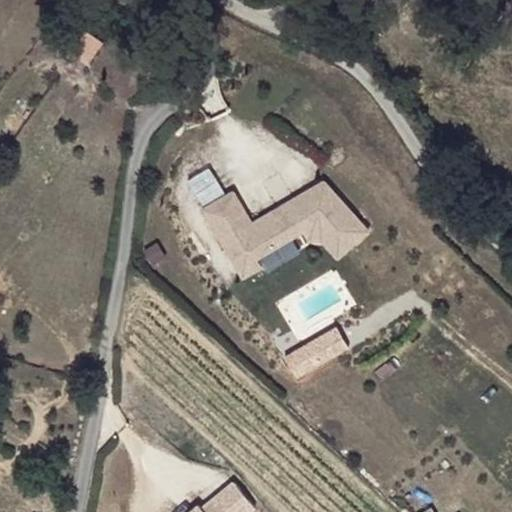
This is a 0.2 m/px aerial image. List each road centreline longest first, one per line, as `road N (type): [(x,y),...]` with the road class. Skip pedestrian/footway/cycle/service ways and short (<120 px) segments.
road 1 (track): [(82,511),(119,310),(139,138),(207,64),(194,0)]
road 2 (unclassified): [(229,0),(327,45),(369,77),(511,250)]
